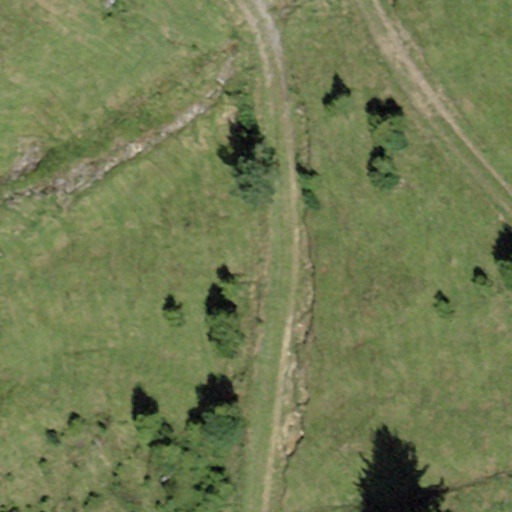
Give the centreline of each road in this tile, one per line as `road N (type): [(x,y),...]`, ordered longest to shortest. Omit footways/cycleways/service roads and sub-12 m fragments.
road 1 (track): [(246,0),(269,74),(285,172),(257,511)]
road 2 (track): [(511,203),(419,99),(368,0)]
